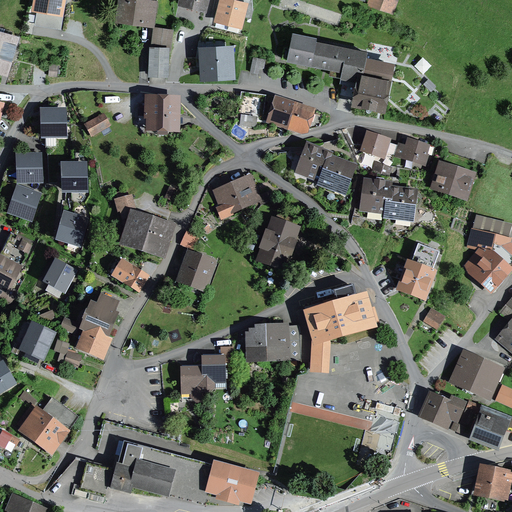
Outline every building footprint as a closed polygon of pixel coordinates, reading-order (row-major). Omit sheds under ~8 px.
[(61,0),(35,0),(35,7),(59,12),(61,0)] [(127,0),(119,0),(117,19),(153,24),(156,4),(127,0)] [(204,9),(206,0),(181,0),(181,3),(204,9)] [(237,32),(244,6),(222,0),(217,20),(229,22),(227,30),(237,32)] [(371,2),(370,4),(390,12),(394,0),(368,0),(368,1),(371,2)] [(166,75),(167,52),(170,52),(173,31),(156,29),(153,49),(151,49),(150,74),(166,75)] [(13,40),(3,36),(0,46),(0,69),(6,72),(10,60),(7,60),(9,55),(13,56),(15,50),(11,49),(13,40)] [(360,81),(356,103),(381,108),(390,65),(365,60),(366,53),(292,38),(288,59),(331,68),(330,75),(351,79),(360,81)] [(241,62),(243,50),(234,48),(231,60),(241,62)] [(177,66),(175,78),(210,84),(214,56),(193,53),(192,61),(190,60),(188,68),(177,66)] [(250,72),(258,74),(261,59),(253,57),(250,72)] [(259,116),(262,97),(244,94),(241,113),(259,116)] [(145,101),(145,117),(150,117),(150,128),(175,129),(176,102),(145,101)] [(276,101),(270,121),(288,127),(291,119),(290,118),(294,106),(276,101)] [(2,103),(0,111),(0,116),(10,119),(13,106),(2,103)] [(305,129),(311,112),(294,106),(290,118),(291,119),(288,127),(301,131),(302,128),(305,129)] [(65,136),(64,111),(49,111),(49,123),(44,124),(45,137),(65,136)] [(86,125),(92,135),(108,125),(102,116),(86,125)] [(257,129),(258,120),(243,118),(242,128),(257,129)] [(368,136),(363,150),(384,157),(387,148),(384,147),(385,142),(368,136)] [(399,147),(396,156),(404,158),(404,157),(429,165),(434,148),(429,147),(426,148),(409,143),(407,149),(399,147)] [(341,162),(330,158),(332,155),(324,153),(309,147),(306,157),(304,157),(299,169),(306,171),(305,175),(314,179),(313,181),(320,183),(320,184),(335,190),(337,187),(345,190),(350,178),(348,177),(352,166),(341,162)] [(464,197),(475,163),(446,154),(435,188),(464,197)] [(41,181),(40,156),(24,157),(25,169),(20,169),(20,182),(41,181)] [(376,164),(373,172),(387,177),(390,168),(376,164)] [(86,190),(85,165),(70,165),(70,178),(65,178),(66,191),(86,190)] [(249,178),(232,186),(240,206),(241,207),(258,199),(261,205),(276,198),(270,193),(258,198),(249,178)] [(364,210),(386,213),(387,213),(390,189),(391,185),(379,184),(367,182),(366,193),(364,193),(363,202),(365,202),(364,210)] [(231,210),(240,206),(232,186),(217,193),(222,207),(218,209),(222,216),(232,212),(231,210)] [(31,219),(39,196),(19,189),(15,201),(20,203),(16,214),(31,219)] [(402,191),(390,189),(387,213),(386,213),(386,217),(402,219),(403,215),(412,216),(414,203),(411,203),(413,192),(402,191)] [(118,202),(120,211),(122,210),(124,216),(135,213),(131,198),(118,202)] [(79,245),(86,220),(67,215),(63,228),(68,229),(64,241),(79,245)] [(265,240),(258,259),(281,267),(297,222),(278,215),(268,241),(265,240)] [(126,241),(148,248),(156,224),(134,217),(126,241)] [(165,226),(156,224),(148,248),(161,252),(166,236),(170,237),(174,224),(166,221),(165,226)] [(188,232),(182,244),(193,249),(199,237),(188,232)] [(504,254),(507,241),(474,233),(471,246),(504,254)] [(15,278),(32,244),(17,237),(5,261),(2,260),(0,264),(0,294),(1,296),(0,298),(11,304),(17,292),(7,287),(12,277),(15,278)] [(407,263),(398,287),(426,297),(435,274),(431,272),(437,256),(417,249),(411,264),(407,263)] [(490,287),(506,270),(488,254),(487,256),(484,253),(477,260),(474,257),(466,265),(490,287)] [(191,254),(181,280),(203,288),(212,262),(191,254)] [(51,268),(44,282),(50,285),(48,291),(59,297),(68,278),(71,280),(76,270),(59,261),(54,270),(51,268)] [(115,275),(138,290),(146,277),(122,263),(115,275)] [(305,308),(314,339),(318,338),(325,337),(327,336),(377,322),(373,310),(369,312),(365,298),(364,299),(355,293),(305,308)] [(510,321),(511,318),(511,309),(507,304),(500,312),(510,321)] [(85,328),(87,329),(106,336),(115,314),(95,306),(95,307),(93,306),(84,328),(85,328)] [(426,321),(437,328),(441,321),(430,315),(426,321)] [(66,320),(63,328),(75,334),(77,330),(74,328),(75,325),(66,320)] [(511,323),(500,338),(511,348),(511,323)] [(271,357),(289,356),(288,339),(285,339),(284,326),(269,327),(270,337),(271,357)] [(28,334),(22,348),(16,345),(13,351),(38,362),(46,343),(48,344),(53,334),(36,327),(32,335),(28,334)] [(251,358),(271,357),(270,337),(267,337),(267,327),(256,328),(256,331),(250,332),(250,335),(246,335),(248,358),(251,358)] [(108,337),(106,336),(87,329),(85,328),(83,332),(81,331),(78,338),(83,340),(81,347),(101,355),(108,337)] [(329,343),(327,336),(325,337),(318,338),(314,339),(313,340),(311,370),(327,371),(328,351),(329,343)] [(299,339),(288,339),(289,356),(289,360),(300,359),(299,339)] [(69,345),(58,341),(55,351),(61,353),(58,361),(62,362),(62,361),(64,362),(68,349),(69,345)] [(74,355),(75,352),(68,349),(64,362),(77,366),(80,357),(74,355)] [(202,358),(202,368),(204,382),(204,392),(211,391),(214,388),(214,381),(225,381),(225,372),(227,372),(227,370),(225,370),(225,357),(202,358)] [(467,358),(456,381),(489,396),(492,389),(489,388),(496,372),(467,358)] [(0,388),(3,387),(5,389),(14,383),(4,367),(0,369),(0,388)] [(204,392),(204,382),(202,368),(181,369),(182,393),(193,392),(193,399),(196,402),(204,402),(204,392)] [(511,406),(511,391),(503,388),(497,399),(511,406)] [(51,449),(75,417),(51,399),(40,414),(37,412),(38,410),(32,405),(35,401),(24,393),(20,399),(31,407),(18,424),(24,429),(51,449)] [(431,397),(423,416),(445,425),(451,413),(458,416),(463,404),(450,399),(448,404),(431,397)] [(480,413),(473,429),(477,430),(474,438),(496,447),(505,425),(511,427),(511,418),(470,402),(467,408),(480,413)] [(178,420),(173,412),(166,416),(172,426),(175,425),(174,423),(178,420)] [(205,505),(209,490),(215,466),(183,457),(185,453),(186,447),(102,425),(95,449),(118,455),(120,456),(111,488),(132,493),(133,486),(205,505)] [(0,437),(16,446),(18,441),(3,432),(0,437)] [(63,476),(60,484),(73,488),(71,495),(81,498),(83,490),(105,496),(112,472),(75,462),(72,471),(68,470),(66,477),(63,476)] [(216,464),(215,466),(209,490),(218,492),(218,495),(239,500),(239,498),(249,500),(256,475),(216,464)] [(511,476),(484,470),(479,492),(500,496),(502,486),(509,487),(511,476)] [(12,511),(41,511),(42,510),(13,498),(8,510),(12,511)]
